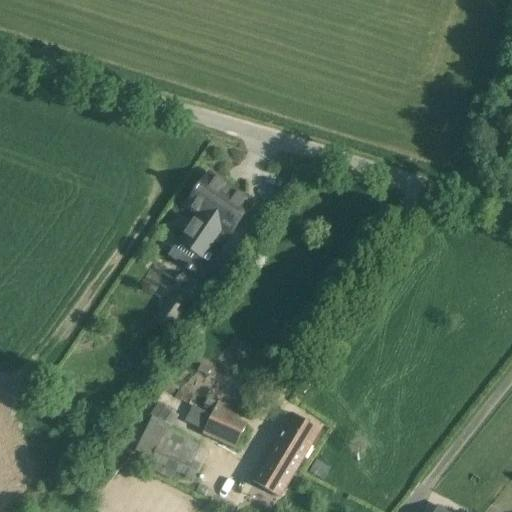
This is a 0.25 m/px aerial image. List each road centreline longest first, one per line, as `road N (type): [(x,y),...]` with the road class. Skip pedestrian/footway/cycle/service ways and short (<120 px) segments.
road 1 (unclassified): [(511,212),(0,55)]
road 2 (unknown): [(511,381),(413,511)]
